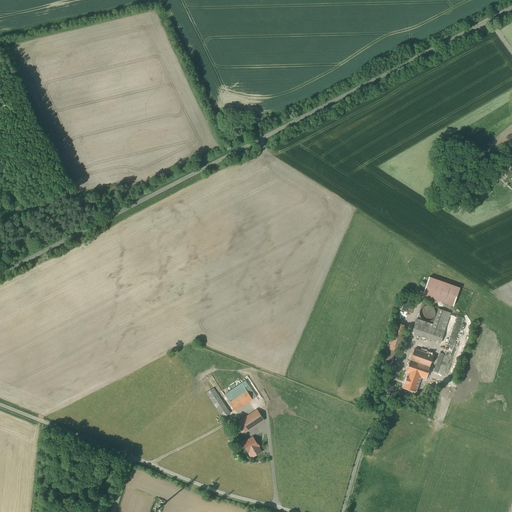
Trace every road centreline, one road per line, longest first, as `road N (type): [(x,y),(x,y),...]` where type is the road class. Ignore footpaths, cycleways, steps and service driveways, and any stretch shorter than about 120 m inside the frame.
road 1 (unclassified): [(511,6),(0,271)]
road 2 (unclassified): [(130,456),(292,511)]
road 3 (unclassified): [(0,403),(130,456)]
